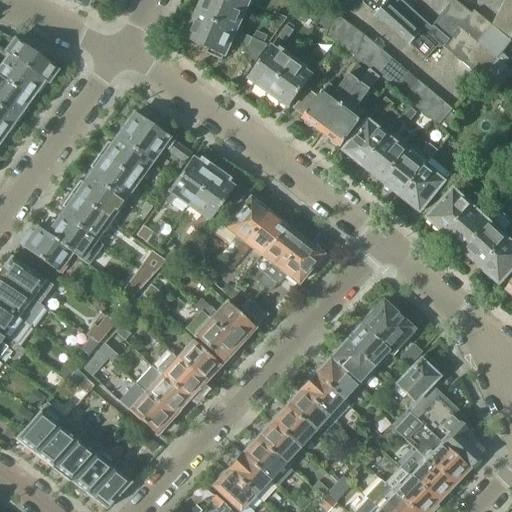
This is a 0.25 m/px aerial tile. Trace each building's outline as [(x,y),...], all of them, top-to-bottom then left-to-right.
[(247,8),(229,0),(203,0),(198,13),(237,30),(247,8)] [(449,40),(433,26),(425,35),(422,33),(422,32),(415,26),(423,18),(404,1),(396,10),(388,1),(386,0),(364,0),(363,3),(377,14),(427,59),(437,48),(444,46),(449,40)] [(457,0),(453,0),(448,7),(465,21),(472,13),(472,12),(457,0)] [(511,0),(504,0),(502,5),(511,9),(511,0)] [(511,9),(502,5),(497,15),(511,24),(511,9)] [(448,7),(440,16),(458,30),(460,27),(465,21),(448,7)] [(472,13),(465,21),(460,27),(469,35),(484,18),(474,9),(472,12),(472,13)] [(287,18),(286,18),(275,12),(270,20),(282,25),(287,18)] [(237,30),(198,13),(186,38),(209,48),(207,53),(222,60),(225,56),(232,40),(249,47),(245,56),(256,61),(268,44),(265,43),(254,38),(237,30)] [(336,42),(345,20),(335,13),(334,17),(329,31),(328,35),(329,38),(336,42)] [(329,31),(334,17),(326,14),(319,24),(329,31)] [(511,24),(497,15),(492,24),(494,25),(511,40),(511,39),(511,24)] [(458,30),(440,16),(432,25),(433,26),(449,40),(458,30)] [(425,35),(433,26),(432,25),(423,18),(415,26),(422,32),(422,33),(425,35)] [(484,18),(469,35),(478,43),(494,25),(492,24),(484,18)] [(354,27),(345,20),(336,42),(346,50),(354,27)] [(295,30),(287,24),(278,37),(286,42),(295,30)] [(511,42),(511,40),(494,25),(478,43),(487,51),(497,59),(502,53),(511,42)] [(354,27),(346,50),(355,57),(363,35),(354,27)] [(458,30),(449,40),(444,46),(453,54),(469,35),(460,27),(458,30)] [(254,38),(265,43),(269,36),(257,30),(254,38)] [(372,43),(363,35),(355,57),(363,64),(372,43)] [(469,35),(453,54),(462,62),(478,43),(469,35)] [(3,53),(5,55),(42,80),(46,83),(55,69),(51,66),(53,63),(53,59),(52,57),(49,56),(46,55),(41,56),(29,47),(27,50),(14,39),(3,53)] [(372,43),(363,64),(370,69),(371,70),(381,50),(372,43)] [(487,51),(478,43),(462,62),(471,69),(487,51)] [(267,96),(294,58),(279,48),(277,50),(271,46),(249,77),(256,82),(254,86),(267,96)] [(381,50),(371,70),(380,78),(391,58),(381,50)] [(497,59),(487,51),(471,69),(481,77),(497,59)] [(509,59),(502,53),(497,59),(481,77),(495,90),(500,89),(511,74),(511,70),(504,64),(509,59)] [(42,80),(5,55),(0,61),(0,79),(28,99),(42,80)] [(308,68),(294,58),(267,96),(280,105),(283,101),(290,106),(312,75),(306,71),(308,68)] [(400,65),(391,58),(380,78),(388,84),(400,65)] [(351,72),(362,80),(364,77),(368,71),(358,63),(351,72)] [(409,72),(400,65),(388,84),(396,91),(409,72)] [(375,85),(380,78),(371,70),(370,69),(368,71),(364,77),(375,85)] [(322,133),(362,80),(351,72),(337,91),(328,85),(318,97),(305,117),(303,119),(305,121),(305,124),(310,127),(313,127),(322,133)] [(418,80),(409,72),(396,91),(404,97),(418,80)] [(368,112),(359,106),(375,85),(364,77),(362,80),(322,133),(331,140),(331,143),(336,147),(339,146),(341,148),(368,112)] [(0,79),(0,108),(14,119),(28,99),(0,79)] [(418,80),(404,97),(413,104),(427,87),(418,80)] [(427,87),(413,104),(422,111),(436,94),(427,87)] [(305,117),(318,97),(308,89),(294,108),(305,117)] [(369,120),(345,151),(353,158),(354,161),(360,165),(362,165),(364,166),(388,136),(376,126),(400,97),(391,90),(376,108),(379,111),(371,122),(369,120)] [(444,101),(436,94),(422,111),(430,119),(444,101)] [(453,108),(444,101),(430,119),(439,126),(441,124),(453,108)] [(406,126),(416,114),(418,113),(411,107),(400,121),(406,126)] [(0,108),(0,138),(14,119),(0,108)] [(460,114),(453,108),(441,124),(448,129),(460,114)] [(132,113),(115,138),(149,162),(160,146),(183,161),(189,153),(132,113)] [(383,181),(407,151),(388,136),(364,166),(372,173),(372,176),(379,181),(381,180),(383,181)] [(149,162),(115,138),(101,157),(135,181),(149,162)] [(402,196),(432,158),(438,151),(430,145),(423,154),(412,145),(407,151),(383,181),(385,183),(385,186),(391,190),(393,190),(402,196)] [(101,157),(87,177),(121,201),(135,181),(101,157)] [(188,205),(213,169),(199,160),(197,163),(190,158),(167,191),(188,205)] [(450,186),(456,178),(466,167),(460,162),(450,173),(432,158),(402,196),(403,198),(403,201),(409,205),(412,205),(421,212),(422,210),(424,211),(429,204),(428,203),(445,182),(450,186)] [(464,184),(473,173),(466,167),(456,178),(464,184)] [(213,169),(188,205),(209,220),(231,187),(224,182),(227,179),(213,169)] [(170,176),(165,173),(159,182),(164,186),(170,176)] [(87,177),(73,196),(107,220),(121,201),(87,177)] [(446,234),(472,206),(454,189),(428,218),(436,225),(436,228),(442,233),(445,233),(446,234)] [(107,220),(73,196),(59,216),(93,240),(107,220)] [(265,212),(266,212),(259,207),(258,204),(253,200),(250,200),(248,199),(225,229),(234,237),(226,247),(226,246),(220,254),(227,259),(265,212)] [(151,207),(145,202),(137,212),(144,217),(151,207)] [(464,251),(490,222),(472,206),(446,234),(454,242),(454,245),(460,250),(463,249),(464,251)] [(482,267),(511,232),(511,220),(500,210),(490,222),(464,251),(466,252),(466,256),(471,260),(474,260),(482,267)] [(144,217),(137,212),(134,217),(140,222),(144,217)] [(265,212),(227,259),(223,264),(230,270),(247,249),(258,258),(284,226),(265,212)] [(93,240),(59,216),(46,235),(69,253),(79,260),(93,240)] [(146,244),(153,233),(142,226),(135,236),(146,244)] [(263,287),(301,240),(295,235),(295,232),(289,228),(286,228),(285,227),(260,259),(269,266),(256,282),(263,287)] [(69,253),(46,235),(36,228),(31,234),(27,232),(17,245),(55,270),(56,272),(69,253)] [(210,234),(204,228),(196,236),(202,242),(210,234)] [(511,232),(482,267),(484,269),(484,272),(489,277),(492,276),(500,284),(511,270),(511,232)] [(320,254),(301,240),(263,287),(269,292),(276,283),(278,285),(285,276),(296,285),(310,268),(316,263),(319,256),(320,254)] [(170,262),(178,254),(172,249),(165,257),(170,262)] [(151,252),(137,271),(139,272),(149,279),(154,274),(165,262),(151,252)] [(0,269),(0,279),(43,308),(57,317),(58,314),(40,302),(44,296),(36,292),(44,280),(9,257),(0,269)] [(43,308),(0,279),(0,306),(25,323),(30,326),(43,308)] [(127,284),(123,290),(132,297),(137,292),(127,284)] [(152,304),(160,294),(152,287),(143,297),(152,304)] [(233,289),(226,295),(235,304),(242,297),(233,289)] [(129,317),(136,310),(146,300),(141,295),(125,313),(129,317)] [(254,329),(224,302),(215,313),(210,307),(209,308),(200,299),(193,307),(237,345),(238,346),(244,339),(248,338),(252,334),(252,330),(254,329)] [(249,302),(242,311),(241,311),(256,324),(264,315),(249,302)] [(411,330),(381,303),(374,310),(371,310),(366,316),(366,318),(360,326),(386,351),(389,353),(411,330)] [(25,323),(0,306),(0,334),(3,336),(8,329),(16,335),(25,323)] [(136,310),(129,317),(137,324),(144,317),(136,310)] [(237,345),(208,320),(192,337),(221,363),(237,345)] [(105,338),(91,326),(84,334),(89,339),(97,345),(98,346),(105,338)] [(386,351),(360,326),(358,327),(355,328),(351,333),(351,336),(344,343),(371,368),(386,351)] [(121,328),(115,334),(124,342),(130,336),(121,328)] [(97,345),(89,339),(80,350),(88,356),(97,345)] [(190,340),(174,358),(203,384),(209,377),(211,379),(219,370),(217,368),(219,367),(190,340)] [(26,352),(10,341),(6,346),(21,357),(19,359),(30,367),(35,360),(26,352)] [(371,368),(344,343),(337,350),(335,350),(330,355),(330,358),(328,360),(356,385),(371,368)] [(405,368),(420,352),(412,344),(396,360),(405,368)] [(117,360),(104,348),(98,355),(111,367),(117,360)] [(203,384),(174,358),(166,351),(150,368),(186,401),(188,399),(191,400),(196,395),(195,391),(196,390),(197,391),(203,384)] [(435,367),(423,355),(394,386),(412,403),(436,377),(430,371),(435,367)] [(356,385),(328,360),(323,366),(320,366),(315,372),(315,374),(313,376),(341,401),(356,385)] [(94,381),(94,380),(100,374),(88,363),(81,369),(94,381)] [(67,381),(75,371),(67,364),(58,374),(67,381)] [(186,401),(150,368),(135,385),(142,393),(171,419),(177,412),(177,411),(178,410),(181,411),(186,406),(185,402),(186,401)] [(76,388),(85,378),(75,371),(67,381),(76,388)] [(348,408),(341,401),(313,376),(308,382),(305,382),(300,387),(300,390),(299,392),(326,417),(333,424),(348,408)] [(46,398),(33,389),(26,400),(38,409),(46,398)] [(408,413),(467,470),(479,457),(468,446),(472,443),(466,430),(455,419),(458,415),(431,389),(408,413)] [(326,417),(299,392),(298,391),(284,407),(284,408),(311,433),(326,417)] [(171,419),(142,393),(126,410),(155,436),(157,434),(158,436),(167,427),(165,425),(171,419)] [(34,455),(75,409),(68,404),(52,422),(39,411),(15,440),(34,455)] [(21,429),(30,417),(18,408),(10,420),(21,429)] [(311,433),(284,408),(279,414),(276,414),(271,419),(271,422),(270,423),(297,448),(311,433)] [(51,468),(83,434),(70,424),(80,413),(75,409),(34,455),(51,468)] [(467,470),(408,413),(407,413),(408,414),(392,430),(418,456),(423,451),(428,455),(423,460),(451,486),(467,470)] [(297,448),(270,423),(269,425),(266,425),(261,430),(261,433),(256,439),(283,464),(297,448)] [(10,444),(18,432),(10,426),(2,438),(10,444)] [(69,482),(94,455),(101,448),(83,434),(51,468),(69,482)] [(137,441),(150,454),(157,447),(143,434),(137,441)] [(291,470),(283,464),(256,439),(254,441),(252,441),(247,446),(247,449),(241,455),(276,487),(291,470)] [(129,444),(124,450),(127,453),(133,446),(129,444)] [(69,482),(86,495),(111,469),(94,455),(69,482)] [(276,487),(241,455),(240,457),(237,457),(232,462),(232,465),(227,471),(261,503),(276,487)] [(423,460),(407,476),(435,503),(451,486),(423,460)] [(104,510),(136,476),(118,461),(111,469),(86,495),(104,510)] [(411,511),(392,492),(379,480),(384,475),(375,467),(354,489),(357,493),(375,510),(377,511),(411,511)] [(252,511),(261,503),(227,471),(225,472),(222,472),(218,478),(218,480),(212,487),(238,511),(252,511)] [(407,476),(392,492),(411,511),(426,511),(435,503),(407,476)] [(326,494),(329,491),(319,481),(312,489),(323,498),(326,494)] [(333,487),(329,491),(326,494),(332,500),(339,493),(333,487)] [(326,494),(323,498),(317,505),(325,511),(327,511),(335,503),(332,500),(326,494)] [(223,502),(215,496),(210,502),(217,508),(223,502)] [(300,497),(295,503),(304,511),(309,505),(300,497)]
